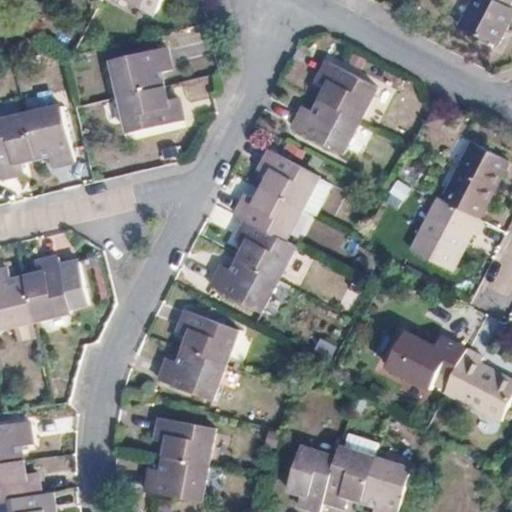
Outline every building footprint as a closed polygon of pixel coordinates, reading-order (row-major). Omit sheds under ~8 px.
[(128,0),(156,15),(164,0),(128,0)] [(511,7),(510,6),(511,2),(511,0),(474,0),(461,26),(501,47),(511,26),(511,7)] [(114,60),(123,97),(166,87),(163,74),(174,72),(169,48),(114,60)] [(322,101),(362,122),(380,88),(330,62),(319,83),(328,88),(322,101)] [(170,100),(166,87),(123,97),(132,134),(186,122),(180,98),(170,100)] [(362,122),(322,101),(316,112),(307,108),(296,129),(345,155),(362,122)] [(64,107),(28,116),(39,159),(51,156),(54,168),(77,163),(64,107)] [(25,162),(39,159),(28,116),(0,122),(0,163),(4,180),(28,174),(25,162)] [(475,141),(445,201),(482,219),(505,174),(499,171),(506,157),(475,141)] [(271,177),(265,189),(305,210),(318,217),(333,188),(320,181),(322,177),(272,150),(261,172),(271,177)] [(511,160),(506,157),(499,171),(505,174),(511,160)] [(397,178),(390,192),(406,201),(414,188),(397,178)] [(238,215),(248,220),(288,241),(305,210),(265,189),(259,200),(249,195),(238,215)] [(445,201),(440,198),(413,250),(454,272),(474,234),(478,237),(486,221),(482,219),(445,201)] [(288,241),(248,220),(237,241),(247,246),(240,259),(282,280),(299,247),(288,241)] [(27,278),(37,322),(74,314),(73,309),(91,305),(81,263),(63,267),(61,259),(38,264),(41,275),(27,278)] [(264,314),(282,280),(240,259),(234,271),(224,266),(213,287),(264,314)] [(37,322),(27,278),(14,281),(11,270),(0,272),(0,327),(1,330),(37,322)] [(191,337),(186,350),(228,367),(241,331),(188,311),(180,333),(191,337)] [(454,378),(470,349),(444,335),(437,347),(408,332),(404,341),(397,337),(385,360),(391,364),(390,367),(433,390),(443,372),(454,378)] [(454,378),(447,392),(503,421),(511,403),(511,379),(482,364),(485,357),(470,349),(454,378)] [(228,367),(186,350),(181,362),(170,358),(161,381),(214,402),(228,367)] [(169,444),(166,458),(211,468),(219,429),(162,418),(157,441),(169,444)] [(0,427),(0,465),(25,462),(24,447),(35,445),(32,423),(0,427)] [(321,511),(323,511),(327,501),(340,458),(304,447),(290,489),(303,493),(299,504),(321,511)] [(353,498),(367,502),(380,459),(344,447),(340,458),(327,501),(349,509),(353,498)] [(211,468),(166,458),(164,470),(152,468),(147,492),(204,503),(211,468)] [(401,511),(415,470),(380,459),(367,502),(377,505),(374,511),(401,511)] [(25,462),(0,465),(0,503),(43,496),(40,473),(27,475),(25,462)] [(43,496),(0,503),(0,511),(57,511),(55,495),(43,496)]
